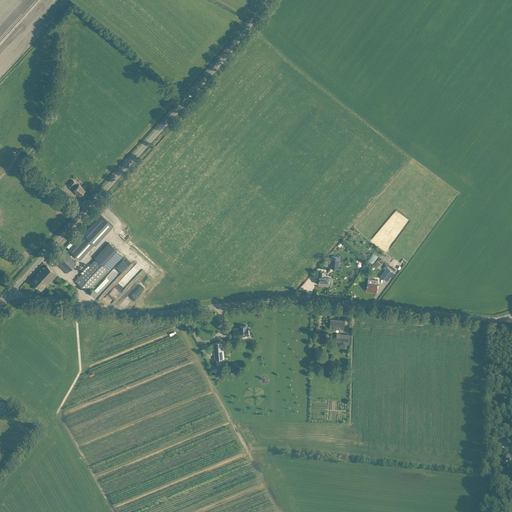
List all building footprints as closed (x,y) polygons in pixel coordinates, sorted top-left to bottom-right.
[(73,179),(68,184),(71,187),(73,185),(75,188),(74,189),(80,195),(85,190),(79,184),(78,185),(73,179)] [(100,214),(83,234),(87,237),(94,243),(95,245),(113,226),(100,214)] [(94,243),(87,237),(83,234),(68,249),(72,253),(79,259),(94,243)] [(123,255),(118,251),(109,242),(107,244),(94,257),(96,259),(79,277),(75,281),(87,292),(90,288),(91,287),(93,288),(94,287),(92,286),(107,269),(109,271),(123,255)] [(76,262),(64,252),(61,249),(52,259),(55,262),(67,272),(76,262)] [(105,280),(112,287),(135,261),(127,254),(107,277),(105,280)] [(374,265),(380,258),(375,254),(369,261),(374,265)] [(387,265),(391,259),(383,254),(379,259),(387,265)] [(339,269),(340,256),(331,255),(330,268),(339,269)] [(387,281),(390,277),(394,272),(396,269),(389,264),(387,267),(383,272),(380,276),(387,281)] [(41,291),(44,287),(45,286),(43,284),(47,280),(50,282),(57,275),(50,269),(47,266),(32,282),(41,291)] [(319,279),(319,284),(328,285),(331,285),(332,278),(329,278),(329,277),(324,277),(324,272),(320,272),(320,277),(319,279)] [(377,293),(378,284),(377,284),(378,280),(375,280),(372,279),(369,279),(368,283),(368,284),(367,284),(367,285),(368,285),(367,290),(373,291),(373,292),(377,293)] [(132,306),(141,296),(137,292),(128,301),(132,306)] [(344,329),(344,325),(344,320),(331,319),(330,324),(330,327),(344,329)] [(233,328),(234,333),(235,337),(242,336),(249,335),(248,327),(247,327),(247,325),(240,326),(240,328),(233,328)] [(336,340),(346,341),(346,344),(349,345),(350,334),(337,333),(336,340)] [(225,359),(223,342),(214,343),(215,359),(225,359)] [(0,402),(0,410),(5,414),(6,413),(7,414),(10,410),(8,409),(9,408),(0,402)]
